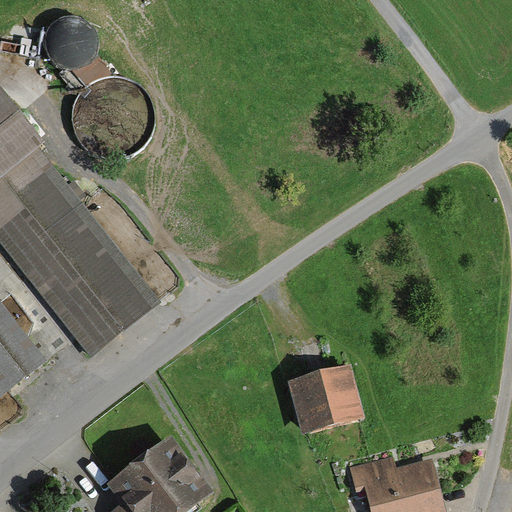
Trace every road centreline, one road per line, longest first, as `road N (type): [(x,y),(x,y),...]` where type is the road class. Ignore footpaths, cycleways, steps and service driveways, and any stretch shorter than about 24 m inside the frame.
road 1 (unclassified): [(511,113),(277,269),(0,480)]
road 2 (track): [(478,132),(378,0)]
road 3 (track): [(511,353),(480,511)]
